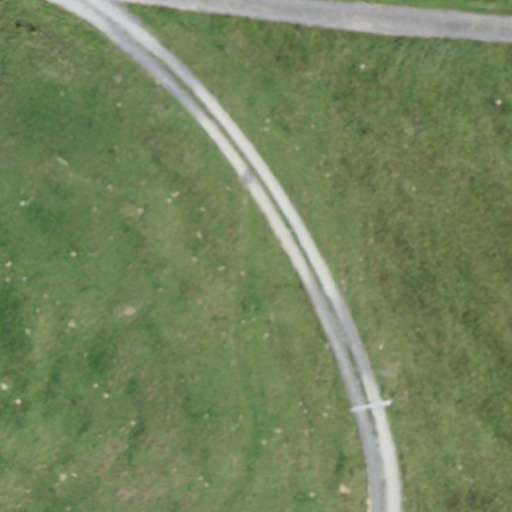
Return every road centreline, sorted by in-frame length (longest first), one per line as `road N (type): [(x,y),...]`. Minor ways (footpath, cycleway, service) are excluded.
road 1 (track): [(90,0),(221,124),(282,213),(350,345),(387,511)]
road 2 (track): [(199,0),(511,34)]
